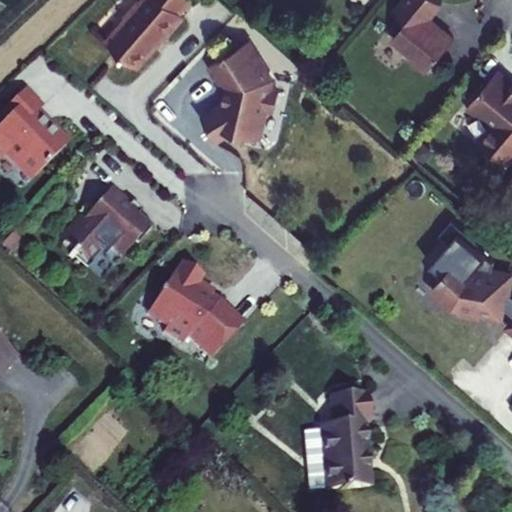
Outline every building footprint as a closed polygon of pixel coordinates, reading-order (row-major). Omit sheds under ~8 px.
[(158,43),(162,39),(164,40),(185,16),(181,12),(191,0),(142,0),(141,1),(140,0),(139,0),(125,17),(127,18),(106,42),(137,68),(158,43)] [(436,0),(407,0),(400,8),(410,17),(391,39),(410,55),(406,58),(425,74),(453,40),(429,20),(442,5),(436,0)] [(226,84),(228,86),(224,105),(203,117),(208,126),(206,127),(210,132),(212,131),(216,139),(230,131),(259,138),(266,108),(274,110),(279,91),(270,89),(272,79),(248,41),(209,65),(220,83),(221,84),(223,85),(226,84)] [(507,164),(511,157),(511,81),(499,70),(467,108),(477,116),(480,113),(494,125),(480,141),(507,164)] [(38,112),(21,94),(0,114),(0,116),(5,122),(0,125),(0,159),(3,157),(13,168),(16,165),(31,180),(63,149),(59,146),(61,144),(44,127),(41,130),(36,125),(31,119),(38,112)] [(126,208),(108,191),(61,244),(71,253),(68,256),(71,259),(74,256),(84,264),(97,250),(103,256),(110,249),(120,258),(133,244),(135,246),(150,228),(136,216),(139,212),(130,204),(126,208)] [(462,282),(477,264),(487,251),(458,228),(450,238),(431,262),(443,271),(445,269),(462,282)] [(23,243),(13,232),(2,243),(12,253),(23,243)] [(425,257),(431,262),(450,238),(444,233),(425,257)] [(216,304),(209,298),(194,288),(201,277),(181,264),(174,275),(172,274),(145,315),(165,328),(161,334),(180,346),(185,338),(209,360),(242,326),(217,303),(216,304)] [(511,279),(511,269),(477,264),(462,282),(445,269),(443,271),(430,289),(452,307),(460,310),(459,314),(480,318),(481,313),(503,317),(506,306),(509,292),(511,279)] [(0,373),(15,356),(0,342),(0,373)] [(333,428),(362,426),(367,425),(364,395),(331,398),(333,428)] [(367,488),(362,426),(333,428),(317,429),(317,433),(322,492),(367,488)] [(306,493),(322,492),(317,433),(302,434),(306,493)]
